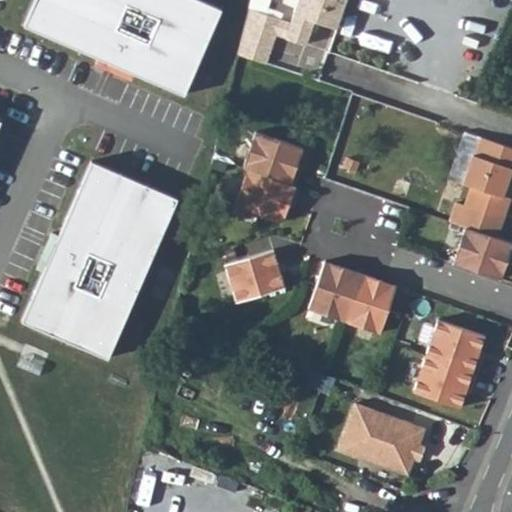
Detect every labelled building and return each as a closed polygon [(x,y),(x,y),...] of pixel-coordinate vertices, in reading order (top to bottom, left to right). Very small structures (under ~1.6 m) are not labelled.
[(181,0),(33,0),(21,31),(182,101),(216,15),(181,0)] [(296,0),(290,21),(284,37),(304,43),(312,20),(336,28),(345,0),(296,0)] [(248,7),(244,23),(275,33),(280,18),(248,7)] [(290,21),(280,18),(275,33),(284,37),(290,21)] [(244,23),(237,53),(265,63),(275,33),(244,23)] [(303,145),(256,129),(244,166),(248,167),(236,203),(283,219),(296,183),(291,182),(303,145)] [(511,199),(511,197),(505,195),(511,175),(511,170),(507,169),(511,155),(511,145),(482,136),(475,155),(473,154),(463,184),(472,187),(466,202),(457,199),(450,218),(466,224),(499,234),(511,199)] [(89,161),(19,326),(108,364),(175,200),(89,161)] [(502,275),(511,244),(511,238),(499,234),(466,224),(454,260),(502,275)] [(237,301),(285,285),(272,249),(225,265),(237,301)] [(361,270),(324,258),(308,306),(345,318),(381,330),(397,282),(361,270)] [(414,390),(462,406),(474,369),(486,333),(439,317),(426,354),(414,390)] [(423,430),(353,405),(337,452),(407,477),(423,430)] [(148,413),(140,444),(162,452),(171,423),(148,413)] [(230,457),(298,482),(304,467),(303,467),(234,442),(230,457)] [(138,499),(164,505),(170,477),(144,472),(138,499)]
